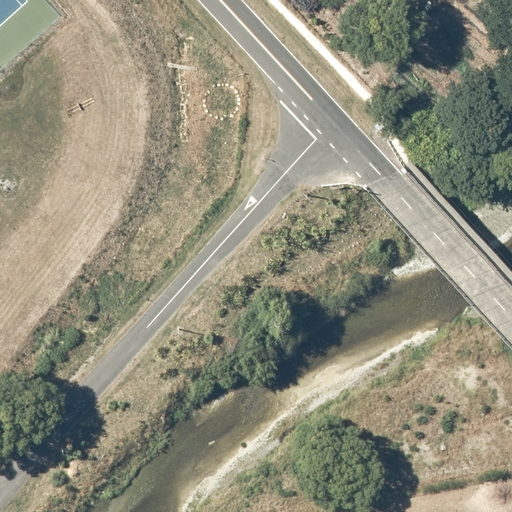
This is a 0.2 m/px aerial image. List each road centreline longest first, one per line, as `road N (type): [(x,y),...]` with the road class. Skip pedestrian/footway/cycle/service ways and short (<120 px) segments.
road 1 (unclassified): [(328,123),(0,507)]
road 2 (secondary): [(328,123),(511,320)]
road 3 (secondary): [(215,0),(328,123)]
